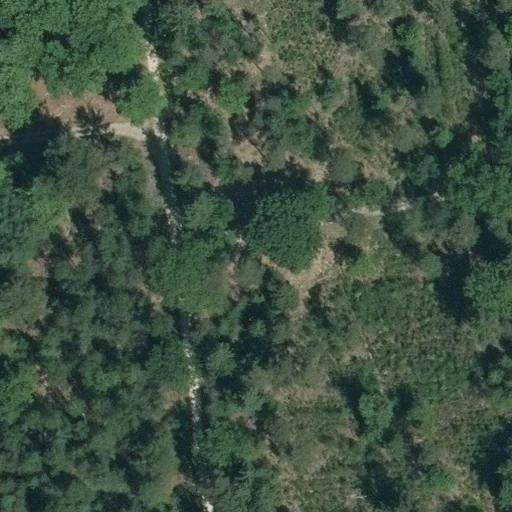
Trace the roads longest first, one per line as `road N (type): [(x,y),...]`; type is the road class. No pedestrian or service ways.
road 1 (track): [(212,511),(152,0)]
road 2 (track): [(179,237),(511,169)]
road 3 (track): [(163,116),(0,137)]
